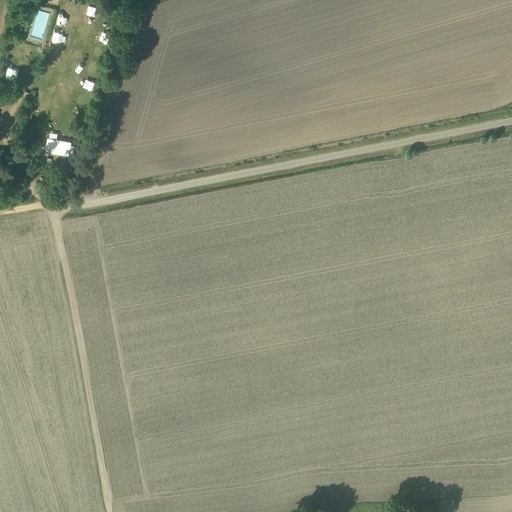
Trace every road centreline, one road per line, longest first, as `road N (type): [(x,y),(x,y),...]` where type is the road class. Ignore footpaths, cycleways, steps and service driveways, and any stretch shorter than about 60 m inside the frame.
road 1 (unclassified): [(51,205),(511,121)]
road 2 (track): [(51,205),(108,511)]
road 3 (track): [(75,205),(135,0)]
road 4 (track): [(30,190),(31,164),(4,129),(27,88),(51,72),(73,19)]
